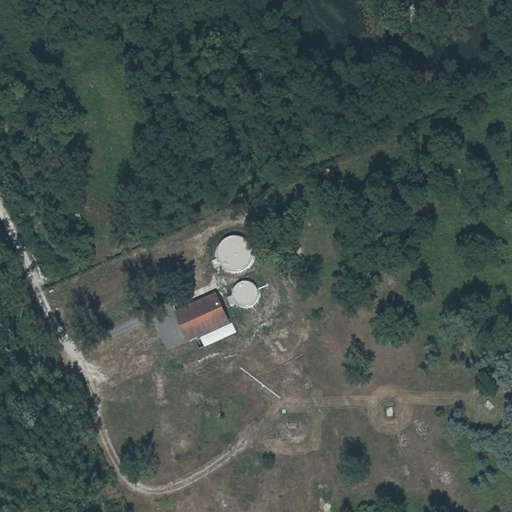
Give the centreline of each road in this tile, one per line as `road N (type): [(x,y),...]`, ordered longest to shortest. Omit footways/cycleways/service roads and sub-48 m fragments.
road 1 (track): [(0,213),(107,445),(133,484),(171,490),(189,483),(276,413),(389,394),(449,398)]
road 2 (track): [(309,128),(316,144),(311,168),(41,294)]
